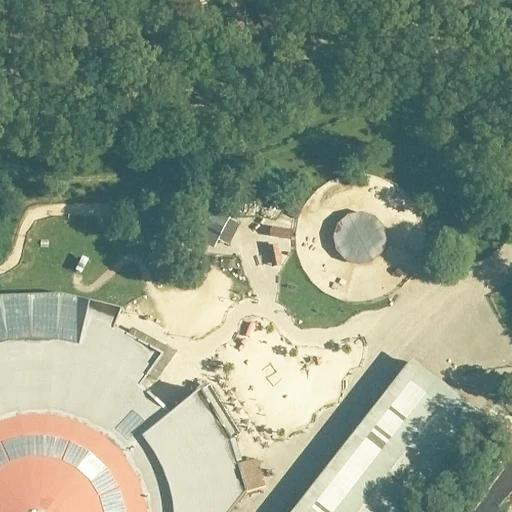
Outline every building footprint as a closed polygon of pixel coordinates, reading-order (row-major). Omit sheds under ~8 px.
[(193,18),(189,0),(176,0),(165,2),(169,22),(193,18)] [(280,17),(271,0),(256,0),(251,2),(261,25),(280,17)] [(99,12),(74,16),(77,36),(102,32),(99,12)] [(0,49),(12,50),(13,25),(0,25),(0,49)] [(162,69),(178,56),(163,37),(147,49),(162,69)] [(112,45),(103,68),(122,75),(131,52),(112,45)] [(480,115),(463,121),(467,134),(485,127),(480,115)] [(216,243),(227,221),(230,216),(202,201),(185,234),(214,248),(216,243)] [(236,248),(244,230),(231,225),(223,243),(236,248)] [(289,234),(269,233),(268,243),(288,245),(289,234)] [(276,250),(267,253),(271,275),(280,271),(276,250)] [(231,511),(245,496),(236,467),(232,468),(225,446),(230,444),(199,394),(166,414),(139,390),(162,358),(126,339),(113,331),(120,312),(88,305),(60,298),(0,299),(0,511),(231,511)] [(410,511),(483,418),(420,368),(307,511),(410,511)]
